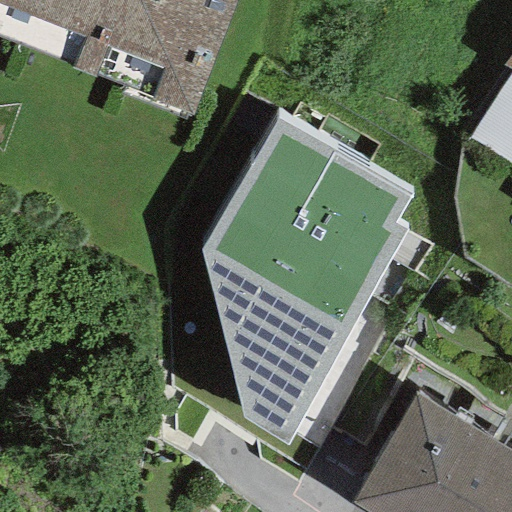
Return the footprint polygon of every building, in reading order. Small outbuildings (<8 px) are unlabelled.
[(0,0),(0,39),(193,117),(236,0),(0,0)] [(511,51),(502,66),(511,72),(511,51)] [(511,166),(511,72),(468,139),(511,166)] [(286,445),(405,232),(395,224),(409,199),(277,121),(201,250),(242,418),(286,445)] [(511,511),(511,452),(416,393),(351,504),(364,511),(511,511)]
